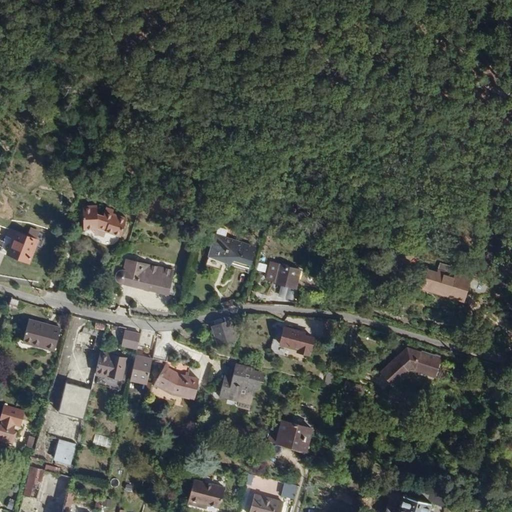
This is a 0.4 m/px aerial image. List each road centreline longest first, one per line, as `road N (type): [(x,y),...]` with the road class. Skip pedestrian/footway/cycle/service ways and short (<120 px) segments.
road 1 (residential): [(0,288),(149,327),(243,308),(320,311),(511,362)]
road 2 (track): [(247,0),(511,88)]
